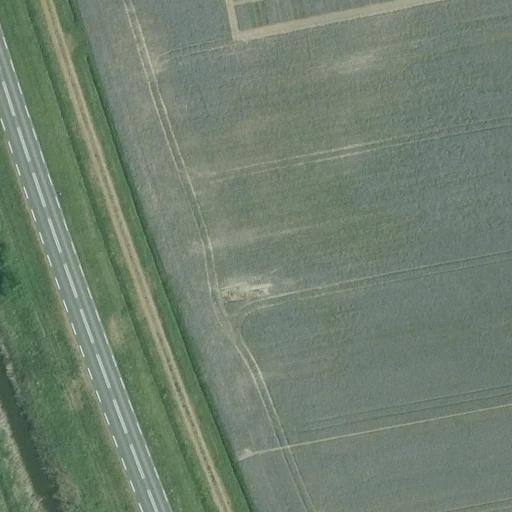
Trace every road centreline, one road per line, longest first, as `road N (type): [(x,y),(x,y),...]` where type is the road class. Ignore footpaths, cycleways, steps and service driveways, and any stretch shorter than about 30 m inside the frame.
road 1 (track): [(228,511),(46,0)]
road 2 (primary): [(160,511),(68,271),(0,57)]
